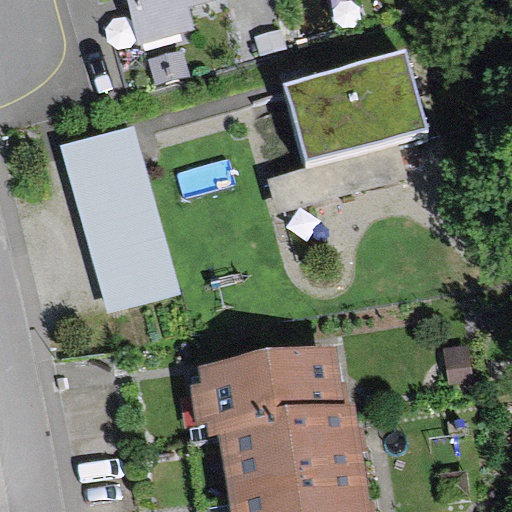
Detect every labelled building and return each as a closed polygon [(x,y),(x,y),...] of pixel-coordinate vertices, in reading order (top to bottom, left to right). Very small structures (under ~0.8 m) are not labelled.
[(214,8),(212,0),(112,0),(121,31),(214,8)] [(388,73),(273,105),(294,179),(409,147),(388,73)] [(117,144),(59,161),(102,311),(160,295),(117,144)] [(192,390),(201,446),(325,426),(315,370),(192,390)] [(334,483),(325,426),(211,445),(221,502),(334,483)] [(339,511),(334,483),(221,502),(222,511),(339,511)]
